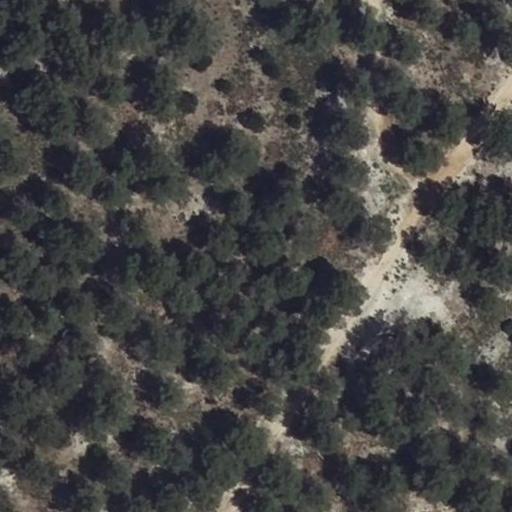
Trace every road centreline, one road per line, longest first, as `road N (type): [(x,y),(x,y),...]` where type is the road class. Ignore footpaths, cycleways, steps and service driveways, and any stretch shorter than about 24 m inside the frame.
road 1 (track): [(233,511),(274,432),(426,204)]
road 2 (track): [(426,204),(389,156),(368,0)]
road 3 (track): [(426,204),(511,95)]
